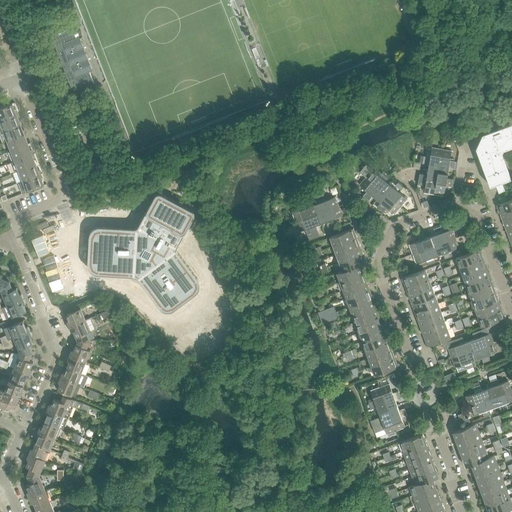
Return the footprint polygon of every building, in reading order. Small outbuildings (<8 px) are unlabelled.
[(88,70),(75,37),(76,37),(71,25),(70,25),(52,33),(53,33),(74,88),(74,89),(92,82),(93,82),(94,82),(89,70),(88,70)] [(0,119),(16,114),(12,103),(0,107),(0,119)] [(20,124),(16,114),(0,119),(0,122),(3,130),(20,124)] [(510,178),(501,154),(503,150),(510,147),(511,149),(511,122),(482,134),(476,148),(490,186),(496,184),(498,191),(504,188),(504,187),(510,185),(508,179),(510,178)] [(24,134),(20,124),(3,130),(3,131),(0,131),(0,136),(2,143),(7,141),(24,134)] [(28,144),(24,134),(7,141),(11,150),(28,144)] [(32,154),(28,144),(11,150),(15,161),(32,154)] [(427,147),(425,156),(427,157),(426,164),(428,164),(428,170),(437,171),(441,149),(431,147),(431,148),(427,147)] [(441,149),(437,171),(447,173),(448,168),(454,169),(455,161),(449,160),(451,151),(441,149)] [(35,164),(32,154),(15,161),(19,171),(35,164)] [(39,174),(35,164),(19,171),(23,181),(39,174)] [(366,164),(359,172),(365,177),(383,192),(389,184),(372,169),(366,164)] [(419,174),(417,184),(425,185),(424,192),(433,193),(437,171),(428,170),(427,175),(419,174)] [(437,171),(433,193),(443,195),(445,185),(451,186),(452,179),(446,178),(447,173),(437,171)] [(44,185),(39,174),(23,181),(27,191),(44,185)] [(365,177),(359,185),(367,191),(363,196),(368,201),(372,196),(376,199),(383,192),(365,177)] [(389,184),(383,192),(400,206),(407,198),(389,184)] [(383,192),(376,199),(394,214),(400,206),(383,192)] [(319,202),(313,204),(317,214),(338,206),(335,197),(326,200),(323,194),(317,197),(319,202)] [(298,210),(292,212),(296,221),(317,214),(313,204),(308,206),(304,196),(294,199),(298,210)] [(511,209),(511,198),(497,205),(500,214),(511,209)] [(88,233),(86,280),(118,281),(136,282),(168,322),(205,293),(175,256),(193,218),(154,199),(136,235),(88,233)] [(338,206),(317,214),(320,223),(341,215),(338,206)] [(503,222),(511,218),(511,209),(500,214),(503,222)] [(317,214),(296,221),(299,231),(309,228),(311,233),(317,231),(315,225),(320,223),(317,214)] [(511,228),(511,218),(503,222),(506,231),(511,228)] [(332,246),(356,237),(353,228),(330,237),(332,246)] [(436,234),(430,236),(434,246),(455,238),(451,228),(442,232),(442,230),(435,232),(436,234)] [(418,241),(409,244),(413,254),(434,246),(430,236),(425,238),(425,236),(418,239),(418,241)] [(359,246),(356,237),(332,246),(336,254),(359,246)] [(455,238),(434,246),(437,255),(443,253),(444,256),(450,253),(449,251),(458,247),(455,238)] [(339,262),(362,254),(359,246),(336,254),(339,262)] [(434,246),(413,254),(416,263),(425,259),(426,262),(433,259),(432,257),(437,255),(434,246)] [(482,258),(479,249),(456,258),(459,267),(482,258)] [(365,263),(362,254),(339,262),(342,271),(360,264),(360,265),(365,263)] [(462,275),(485,266),(482,258),(459,267),(462,275)] [(339,281),(363,273),(360,265),(360,264),(342,271),(336,273),(339,281)] [(465,283),(488,275),(485,266),(462,275),(465,283)] [(428,278),(425,269),(402,278),(405,286),(428,278)] [(0,290),(0,291),(9,281),(1,278),(3,274),(0,273),(0,290)] [(342,290),(366,281),(363,273),(339,281),(342,290)] [(468,292),(491,283),(488,275),(465,283),(468,292)] [(431,286),(428,278),(405,286),(408,294),(431,286)] [(19,294),(16,288),(12,289),(9,281),(0,291),(7,305),(23,298),(21,293),(19,294)] [(345,298),(369,290),(366,281),(342,290),(345,298)] [(495,292),(491,283),(468,292),(472,300),(495,292)] [(411,303),(434,295),(431,286),(408,294),(411,303)] [(372,298),(369,290),(345,298),(349,307),(372,298)] [(475,309),(498,300),(495,292),(472,300),(475,309)] [(438,303),(434,295),(411,303),(415,312),(438,303)] [(25,304),(23,298),(7,305),(7,306),(2,308),(1,307),(0,307),(0,313),(3,312),(6,319),(26,311),(23,304),(25,304)] [(352,315),(375,306),(372,298),(349,307),(352,315)] [(501,309),(498,300),(475,309),(478,317),(501,309)] [(418,321),(441,312),(438,303),(415,312),(418,321)] [(378,315),(375,306),(352,315),(355,324),(378,315)] [(67,321),(69,326),(85,320),(80,308),(66,314),(68,320),(67,321)] [(504,318),(501,309),(478,317),(481,326),(504,318)] [(421,329),(444,320),(441,312),(418,321),(421,329)] [(358,333),(381,324),(378,315),(355,324),(358,333)] [(29,331),(27,326),(25,326),(23,320),(9,326),(13,337),(29,331)] [(90,331),(85,320),(69,326),(71,331),(73,331),(77,340),(90,341),(86,333),(90,331)] [(424,337),(447,329),(444,320),(421,329),(424,337)] [(385,333),(381,324),(358,333),(361,341),(385,333)] [(450,338),(447,329),(424,337),(427,346),(450,338)] [(33,343),(30,337),(32,336),(29,331),(13,337),(19,353),(32,353),(29,345),(33,343)] [(364,349),(388,341),(385,333),(361,341),(364,349)] [(490,333),(469,341),(472,350),(493,342),(490,333)] [(462,337),(448,342),(450,348),(448,348),(451,358),(472,350),(469,341),(464,342),(462,337)] [(85,362),(90,350),(87,348),(90,341),(77,340),(73,350),(71,350),(69,355),(85,362)] [(391,349),(388,341),(364,349),(368,358),(391,349)] [(493,342),(472,350),(476,359),(497,352),(493,342)] [(394,358),(391,349),(368,358),(371,367),(394,358)] [(472,350),(451,358),(455,367),(464,364),(465,366),(472,364),(471,361),(476,359),(472,350)] [(30,369),(33,362),(29,360),(32,353),(19,353),(13,368),(30,375),(32,369),(30,369)] [(81,373),(85,362),(69,355),(67,360),(69,361),(66,367),(81,373)] [(398,367),(394,358),(371,367),(374,375),(398,367)] [(358,371),(361,370),(360,366),(349,370),(350,374),(353,374),(358,371)] [(76,384),(81,373),(66,367),(64,373),(62,372),(60,377),(76,384)] [(28,380),(30,375),(13,368),(9,379),(23,385),(26,379),(28,380)] [(80,385),(76,384),(60,377),(58,382),(60,383),(57,389),(75,397),(80,385)] [(16,402),(23,385),(9,379),(4,390),(0,387),(0,404),(5,407),(7,406),(9,409),(15,407),(13,403),(16,402)] [(492,386),(487,388),(490,398),(511,390),(511,389),(511,388),(511,382),(511,381),(508,382),(508,381),(499,384),(498,382),(491,384),(492,386)] [(389,384),(379,387),(387,408),(397,405),(395,400),(397,399),(395,392),(392,393),(389,384)] [(379,387),(370,391),(378,412),(387,408),(379,387)] [(475,393),(465,396),(469,406),(490,398),(487,388),(481,390),(480,388),(474,390),(475,393)] [(511,392),(511,390),(490,398),(493,407),(499,405),(500,408),(506,405),(505,403),(511,400),(511,392)] [(74,407),(77,401),(63,395),(60,401),(74,407)] [(69,418),(74,407),(60,401),(53,398),(51,404),(49,404),(47,409),(68,418),(69,418)] [(490,398),(469,406),(472,415),(493,407),(490,398)] [(87,412),(89,406),(83,403),(80,409),(87,412)] [(397,405),(387,408),(395,430),(404,426),(401,417),(403,416),(401,409),(399,410),(397,405)] [(380,417),(370,420),(374,432),(384,429),(386,433),(395,430),(387,408),(378,412),(380,417)] [(64,429),(68,418),(47,409),(45,414),(47,415),(44,421),(61,427),(64,429)] [(502,424),(499,415),(492,417),(495,426),(502,424)] [(56,438),(61,427),(44,421),(42,427),(40,426),(38,431),(54,438),(56,438)] [(479,432),(475,423),(452,432),(456,441),(479,432)] [(49,449),(54,438),(38,431),(36,436),(37,437),(35,443),(49,449)] [(80,442),(82,436),(73,432),(72,433),(75,440),(80,442)] [(459,449),(482,441),(479,432),(456,441),(459,449)] [(425,442),(422,434),(399,442),(402,451),(425,442)] [(462,458),(485,449),(482,441),(459,449),(462,458)] [(405,459),(428,451),(425,442),(402,451),(405,459)] [(45,460),(49,449),(35,443),(33,449),(31,448),(29,453),(45,460)] [(488,458),(488,457),(485,449),(462,458),(465,467),(471,465),(488,458)] [(409,468),(432,459),(428,451),(405,459),(409,468)] [(39,475),(45,460),(29,453),(27,459),(28,459),(26,466),(30,467),(27,475),(39,475)] [(497,464),(493,455),(488,457),(488,458),(471,465),(474,472),(497,464)] [(435,468),(432,459),(409,468),(412,476),(435,468)] [(477,481),(500,472),(497,464),(474,472),(477,481)] [(438,477),(435,468),(412,476),(415,484),(432,478),(432,479),(438,477)] [(480,489),(503,481),(500,472),(477,481),(480,489)] [(45,490),(39,475),(27,475),(30,483),(26,484),(28,491),(27,492),(29,497),(45,490)] [(435,487),(432,479),(432,478),(415,484),(409,487),(412,495),(435,487)] [(483,498),(506,489),(503,481),(480,489),(483,498)] [(415,503),(438,495),(435,487),(412,495),(415,503)] [(510,498),(506,489),(483,498),(486,506),(510,498)] [(50,501),(45,490),(29,497),(31,502),(33,501),(35,507),(50,501)] [(418,511),(441,503),(438,495),(415,503),(418,511)] [(488,511),(496,511),(511,506),(511,504),(510,498),(486,506),(488,511)] [(54,511),(50,501),(35,507),(37,511),(54,511)] [(444,511),(445,511),(441,503),(418,511),(444,511)]
